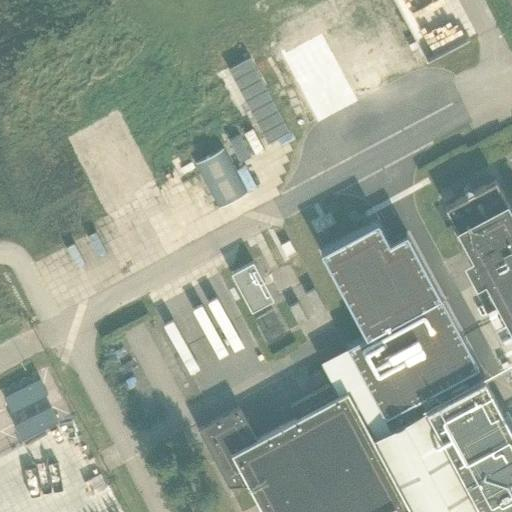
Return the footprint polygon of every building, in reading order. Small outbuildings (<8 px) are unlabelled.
[(247,192),(223,148),(195,163),(219,207),(247,192)] [(511,209),(495,178),(445,205),(472,256),(468,258),(478,277),(482,275),(511,330),(511,209)] [(379,222),(321,253),(367,337),(348,348),(385,418),(479,368),(407,233),(390,242),(379,222)] [(232,274),(252,311),(274,300),(254,262),(232,274)] [(314,288),(306,293),(317,315),(326,310),(314,288)] [(298,302),(289,306),(298,324),(307,320),(298,302)] [(272,308),(255,317),(268,341),(285,332),(272,308)] [(217,374),(241,365),(220,309),(169,328),(188,380),(216,369),(217,374)] [(511,511),(511,429),(484,377),(426,408),(481,511),(511,511)] [(397,511),(410,506),(373,437),(348,389),(336,395),(330,383),(290,404),(297,416),(254,439),(238,407),(197,429),(227,486),(248,483),(263,511),(397,511)] [(481,511),(426,408),(373,437),(410,506),(413,511),(481,511)]
